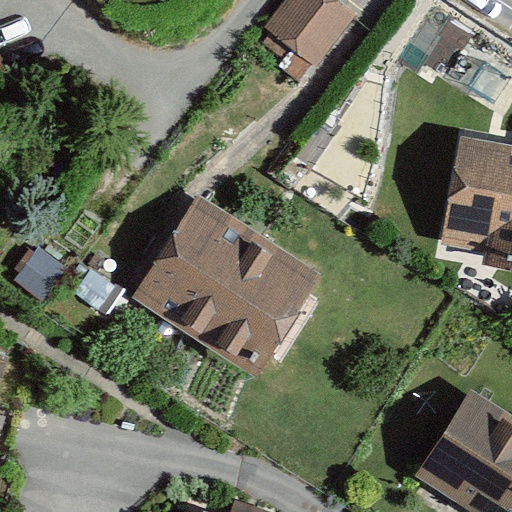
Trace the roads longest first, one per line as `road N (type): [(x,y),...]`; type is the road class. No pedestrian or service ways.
road 1 (residential): [(300,511),(108,393)]
road 2 (unknown): [(185,440),(31,474)]
